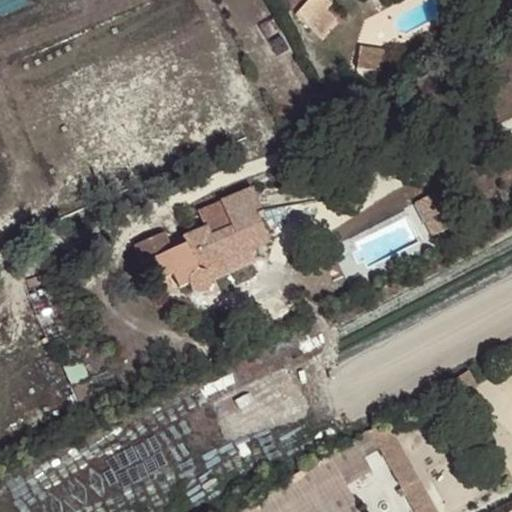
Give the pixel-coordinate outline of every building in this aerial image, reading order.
[(305,0),(294,13),(319,35),(334,19),(324,9),(319,5),(323,0),(305,0)] [(323,0),(319,5),(324,9),(332,0),(323,0)] [(211,233),(207,226),(184,236),(198,269),(193,271),(189,275),(187,279),(187,282),(189,287),(192,289),(197,292),(202,290),(207,287),(209,283),(209,278),(227,271),(226,270),(223,261),(249,249),(268,241),(257,214),(261,212),(251,188),(220,201),(227,218),(230,225),(211,233)] [(414,203),(424,222),(446,211),(436,193),(414,203)] [(446,211),(424,222),(430,236),(453,225),(446,211)] [(227,218),(207,226),(211,233),(230,225),(227,218)] [(223,261),(226,270),(253,258),(249,249),(223,261)] [(74,348),(58,355),(79,405),(91,400),(83,380),(88,378),(74,348)] [(440,388),(450,404),(479,387),(469,370),(440,388)] [(438,511),(384,420),(339,448),(285,479),(229,511),(359,511),(344,484),(368,470),(360,456),(377,446),(415,511),(438,511)] [(483,455),(493,470),(505,461),(495,447),(483,455)]
